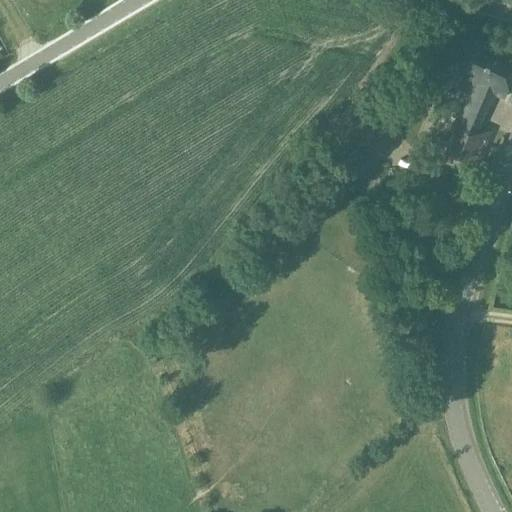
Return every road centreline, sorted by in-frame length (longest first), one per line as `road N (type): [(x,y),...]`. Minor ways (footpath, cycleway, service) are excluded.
road 1 (tertiary): [(493,511),(462,443),(454,364),(463,300),(511,149)]
road 2 (unclassified): [(0,83),(140,0)]
